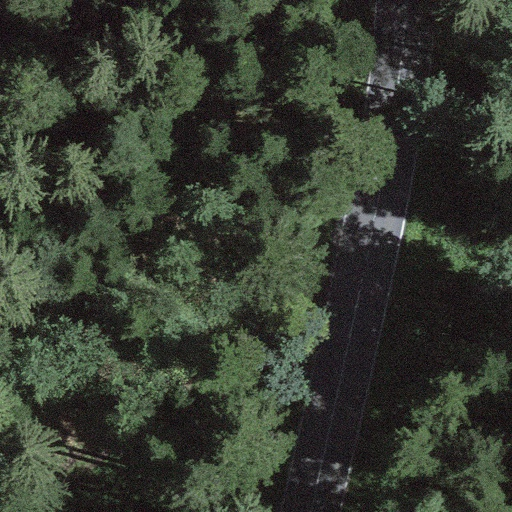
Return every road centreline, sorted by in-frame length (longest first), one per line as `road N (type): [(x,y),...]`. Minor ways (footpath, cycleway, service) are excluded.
road 1 (secondary): [(310,511),(365,262),(407,0)]
road 2 (track): [(47,511),(365,262)]
